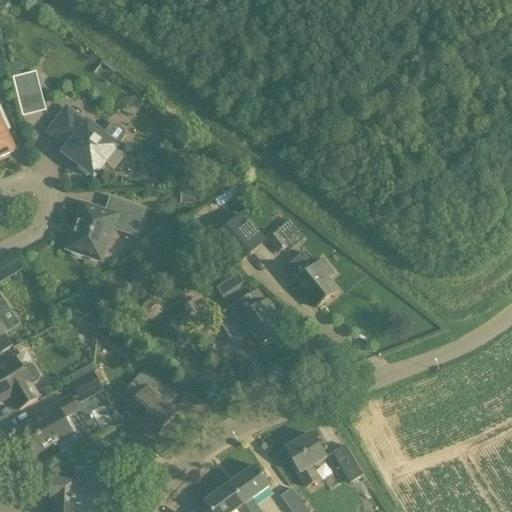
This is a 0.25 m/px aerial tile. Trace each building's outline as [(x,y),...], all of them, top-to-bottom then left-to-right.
[(9,66),(12,79),(22,118),(46,112),(41,93),(36,73),(21,77),(19,72),(23,71),(20,63),(9,66)] [(0,158),(14,152),(13,150),(20,146),(13,132),(6,135),(5,132),(10,130),(2,111),(1,111),(0,107),(0,158)] [(87,124),(86,125),(67,110),(49,133),(69,148),(63,155),(94,178),(105,164),(109,167),(115,167),(120,160),(119,155),(115,151),(117,148),(100,134),(99,132),(93,127),(90,127),(87,124)] [(193,191),(180,191),(180,204),(193,204),(193,191)] [(106,213),(82,205),(67,251),(71,252),(71,253),(72,254),(73,255),(73,256),(76,258),(77,258),(78,258),(79,259),(80,259),(82,259),(83,258),(84,258),(85,257),(101,262),(112,229),(135,237),(145,211),(110,199),(106,213)] [(234,268),(263,243),(241,217),(212,242),(234,268)] [(277,231),(294,246),(304,235),(287,220),(277,231)] [(288,246),(276,232),(266,241),(278,255),(288,246)] [(188,247),(178,233),(144,257),(154,271),(188,247)] [(315,267),(304,254),(301,257),(300,256),(286,267),(296,280),(291,285),(312,311),(332,294),(337,291),(329,281),(336,276),(323,260),(315,267)] [(210,284),(221,300),(242,286),(231,269),(210,284)] [(230,310),(239,323),(225,333),(234,346),(252,333),(262,347),(272,341),(273,342),(285,334),(283,332),(286,331),(266,303),(257,310),(248,297),(230,310)] [(0,355),(13,347),(5,335),(5,334),(4,331),(8,329),(0,317),(0,355)] [(19,411),(40,399),(31,385),(37,382),(38,377),(34,371),(30,369),(23,374),(15,360),(0,369),(0,403),(10,397),(19,411)] [(81,406),(104,394),(93,373),(94,366),(80,372),(83,378),(70,385),(81,406)] [(131,389),(126,395),(137,405),(129,414),(157,438),(177,416),(154,396),(163,385),(147,371),(131,389)] [(16,432),(30,459),(56,445),(61,456),(78,447),(71,433),(75,431),(67,417),(77,412),(71,399),(39,416),(40,419),(16,432)] [(319,481),(312,468),(326,460),(312,436),(287,451),(294,463),(292,464),(307,488),(319,481)] [(363,477),(346,448),(326,460),(333,456),(350,485),(363,477)] [(134,455),(117,454),(116,475),(133,476),(134,455)] [(255,467),(230,485),(249,511),(260,511),(252,500),(270,487),(255,467)] [(52,500),(55,500),(54,511),(99,511),(101,471),(84,471),(83,479),(75,478),(75,482),(52,482),(52,500)] [(238,511),(249,511),(230,485),(204,503),(205,505),(195,511),(234,511),(237,510),(238,511)] [(281,498),(291,511),(308,511),(292,490),(281,498)]
